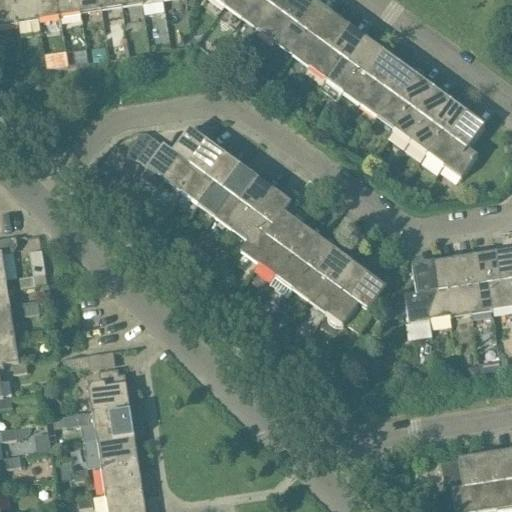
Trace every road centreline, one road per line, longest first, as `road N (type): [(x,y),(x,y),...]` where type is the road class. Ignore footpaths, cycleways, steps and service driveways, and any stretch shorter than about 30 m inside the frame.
road 1 (residential): [(511,217),(397,226),(228,109),(127,117),(39,200)]
road 2 (residential): [(324,489),(39,200)]
road 3 (residential): [(324,489),(369,443),(511,416)]
road 4 (residential): [(511,106),(367,0)]
